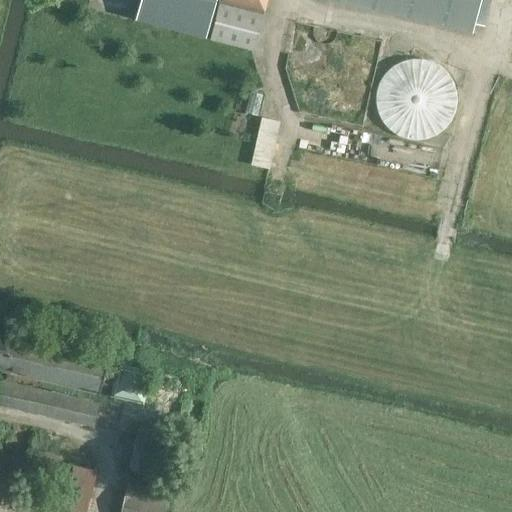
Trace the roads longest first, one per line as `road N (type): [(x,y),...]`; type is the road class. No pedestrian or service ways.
road 1 (track): [(504,0),(482,65),(286,0)]
road 2 (track): [(0,221),(218,279)]
road 3 (track): [(511,72),(482,65),(442,242)]
road 4 (track): [(99,511),(103,442),(0,409)]
